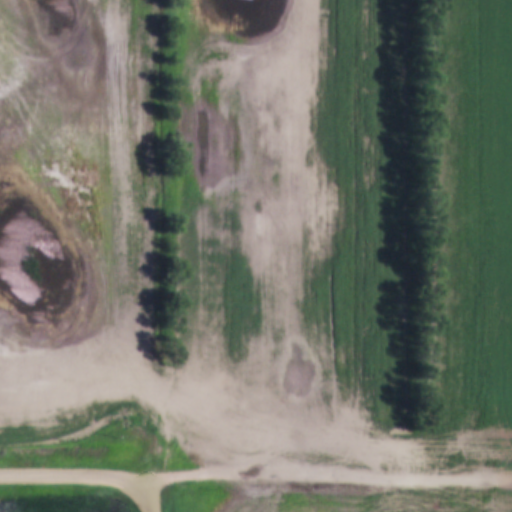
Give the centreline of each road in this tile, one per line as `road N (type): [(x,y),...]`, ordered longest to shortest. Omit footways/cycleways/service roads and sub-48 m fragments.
road 1 (track): [(153,473),(511,470)]
road 2 (residential): [(0,470),(153,473)]
